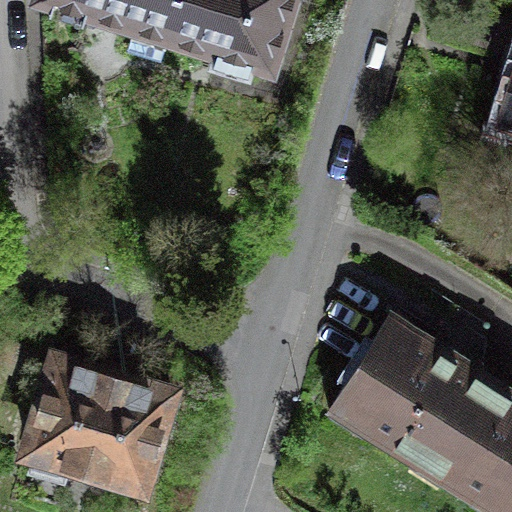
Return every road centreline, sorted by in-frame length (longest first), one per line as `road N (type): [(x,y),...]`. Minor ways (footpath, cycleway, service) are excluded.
road 1 (residential): [(0,56),(8,204),(30,258),(59,278),(266,347)]
road 2 (residential): [(266,347),(373,0)]
road 3 (residential): [(215,511),(266,347)]
